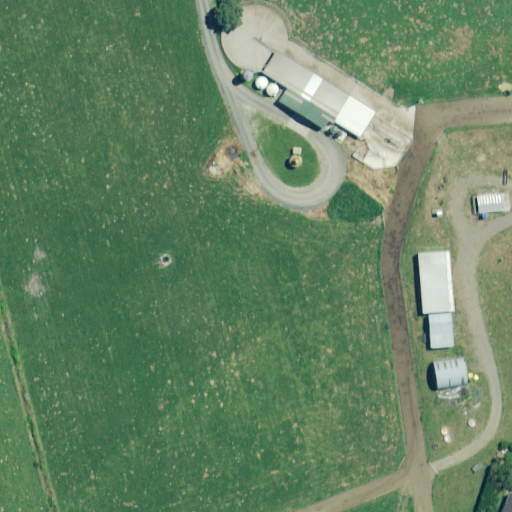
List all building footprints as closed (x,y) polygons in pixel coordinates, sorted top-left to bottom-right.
[(350,98),(274,52),(262,73),(287,88),(278,103),(323,130),(328,121),(333,125),(350,98)] [(237,76),(237,77),(237,78),(237,80),(238,81),(238,83),(239,84),(240,85),(242,85),(243,86),(244,86),(246,86),(247,86),(249,85),(250,85),(251,84),(252,82),(253,81),(253,80),(253,78),(253,77),(253,76),(253,74),(252,73),(251,72),(250,71),(249,70),(247,70),(246,70),(244,70),(243,70),(242,70),(240,71),(239,72),(238,73),(238,74),(237,76)] [(268,84),(268,83),(268,82),(268,81),(268,79),(267,78),(266,77),(265,77),(264,76),(262,76),(261,75),(260,75),(259,76),(257,76),(256,77),(255,78),(254,79),(254,80),(253,81),(253,83),(253,84),(254,85),(254,87),(255,88),(256,89),(257,90),(258,90),(259,91),(261,91),(262,91),(263,90),(264,90),(264,91),(264,92),(265,94),(265,95),(266,96),(267,96),(268,97),(269,97),(271,97),(272,97),(273,97),(274,97),(275,96),(276,95),(277,94),(278,93),(278,92),(278,91),(278,89),(278,88),(277,87),(277,86),(276,85),(275,84),(274,84),(273,83),(271,83),(270,83),(269,83),(268,84)] [(287,162),(287,163),(286,165),(286,166),(287,168),(287,169),(288,170),(289,172),(291,172),(292,173),(293,174),(295,174),(296,174),(298,173),(299,173),(301,172),(302,171),(303,170),(303,168),(304,167),(304,165),(304,164),(303,162),(303,161),(302,160),(301,158),(300,158),(298,157),(297,156),(295,156),(294,156),(292,157),(291,157),(290,158),(289,159),(288,160),(287,162)] [(509,211),(508,192),(474,194),(475,214),(509,211)] [(263,202),(255,193),(246,200),(254,209),(263,202)] [(452,311),(448,252),(418,254),(422,313),(452,311)] [(452,347),(449,314),(427,316),(430,349),(452,347)] [(468,383),(463,357),(433,363),(437,388),(468,383)] [(511,511),(511,493),(510,493),(502,511),(511,511)]
